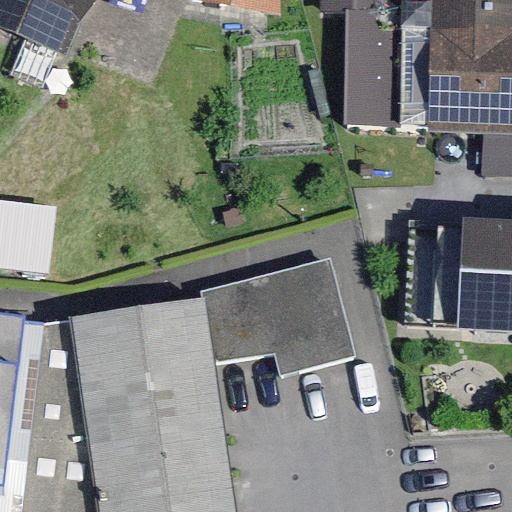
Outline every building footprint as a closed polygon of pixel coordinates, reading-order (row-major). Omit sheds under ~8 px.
[(0,0),(0,34),(68,59),(89,0),(0,0)] [(285,0),(197,0),(236,13),(286,16),(285,0)] [(511,135),(511,0),(354,0),(351,131),(511,135)] [(0,253),(55,260),(63,192),(0,184),(0,253)] [(205,296),(209,308),(46,335),(0,328),(0,511),(236,511),(216,375),(282,356),(289,381),(366,359),(337,259),(260,280),(205,296)]
